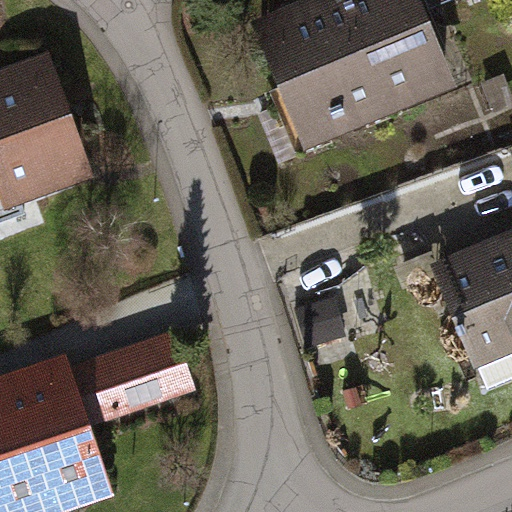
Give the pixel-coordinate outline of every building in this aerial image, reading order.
[(447,92),(418,22),(409,0),(297,0),(238,25),(292,156),(447,92)] [(409,0),(418,22),(470,0),(409,0)] [(511,0),(498,0),(511,31),(511,0)] [(0,215),(89,182),(40,54),(0,69),(0,215)] [(511,148),(492,156),(511,186),(511,148)] [(511,234),(435,265),(476,369),(511,354),(511,234)] [(167,335),(61,370),(82,432),(188,397),(167,335)] [(0,511),(73,511),(106,502),(82,432),(61,370),(58,360),(0,379),(0,511)]
